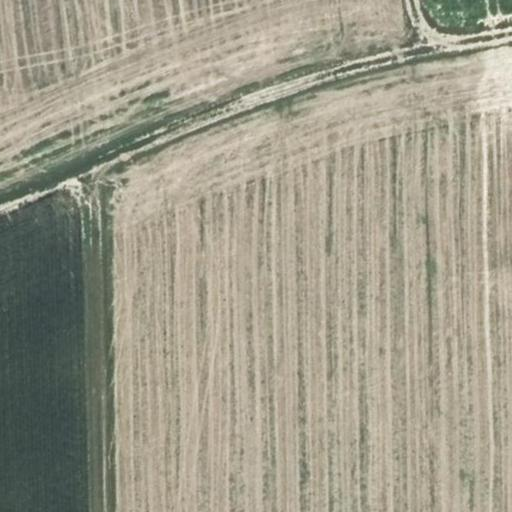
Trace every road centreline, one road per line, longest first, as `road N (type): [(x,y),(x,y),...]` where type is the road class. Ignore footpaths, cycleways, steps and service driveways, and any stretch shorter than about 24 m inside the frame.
road 1 (track): [(511,38),(379,63),(0,191)]
road 2 (track): [(116,511),(113,154)]
